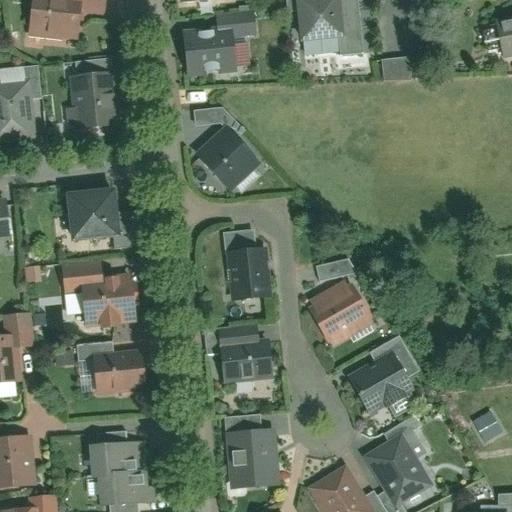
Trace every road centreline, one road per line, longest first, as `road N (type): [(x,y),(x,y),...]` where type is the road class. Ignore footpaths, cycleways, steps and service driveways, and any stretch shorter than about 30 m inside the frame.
road 1 (residential): [(179,221),(266,212),(285,225),(322,416)]
road 2 (residential): [(203,511),(179,221)]
road 3 (residential): [(174,165),(0,183)]
road 4 (residential): [(174,165),(157,0)]
